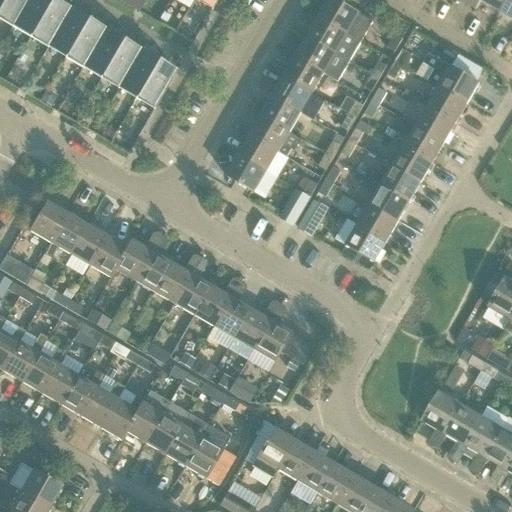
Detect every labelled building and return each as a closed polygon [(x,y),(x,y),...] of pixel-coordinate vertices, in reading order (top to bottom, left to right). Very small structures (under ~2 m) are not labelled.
[(0,19),(13,27),(28,0),(4,0),(0,8),(0,19)] [(31,37),(52,0),(28,0),(13,27),(31,37)] [(48,48),(70,9),(54,0),(52,0),(31,37),(48,48)] [(213,12),(219,0),(193,0),(194,0),(213,12)] [(330,0),(319,19),(362,44),(374,23),(360,15),(334,0),(330,0)] [(482,0),(460,0),(478,10),(482,3),(481,2),(482,0)] [(509,0),(482,0),(481,2),(482,3),(501,14),(509,0)] [(511,0),(509,0),(501,14),(511,20),(511,0)] [(66,58),(88,20),(70,9),(48,48),(66,58)] [(158,22),(165,27),(171,18),(163,14),(158,22)] [(337,55),(351,64),(362,44),(319,19),(308,38),(337,55)] [(83,68),(106,30),(88,20),(66,58),(83,68)] [(101,78),(123,40),(106,30),(83,68),(101,78)] [(396,54),(402,41),(394,37),(388,50),(396,54)] [(296,58),(325,75),(339,83),(351,64),(337,55),(308,38),(296,58)] [(118,89),(141,50),(123,40),(101,78),(118,89)] [(136,99),(158,61),(141,50),(118,89),(136,99)] [(403,68),(412,54),(403,50),(396,64),(403,68)] [(429,55),(423,65),(435,72),(429,82),(440,89),(439,89),(468,106),(481,86),(476,83),(483,72),(458,57),(451,69),(429,55)] [(314,95),(325,75),(296,58),(285,78),(314,95)] [(155,110),(177,72),(158,61),(136,99),(155,110)] [(372,76),(380,81),(388,67),(381,62),(372,76)] [(397,80),(403,68),(396,64),(389,75),(397,80)] [(373,92),(380,81),(372,76),(366,87),(373,92)] [(307,106),(314,95),(285,78),(274,97),(302,114),(310,118),(315,111),(307,106)] [(380,107),(387,96),(388,93),(381,89),(373,103),(380,107)] [(457,126),(468,106),(439,89),(433,100),(424,94),(419,102),(429,107),(428,109),(457,126)] [(57,97),(47,91),(41,102),(51,108),(57,97)] [(291,134),(302,114),(274,97),(262,117),(291,134)] [(350,116),(357,120),(366,106),(358,102),(350,116)] [(373,119),(380,107),(373,103),(366,115),(373,119)] [(446,145),(457,126),(428,109),(416,128),(446,145)] [(178,111),(169,135),(179,139),(188,115),(178,111)] [(350,132),(357,120),(350,116),(342,128),(350,132)] [(284,146),(291,134),(262,117),(251,137),(279,153),(280,153),(288,158),(292,150),(284,146)] [(358,147),(365,134),(369,136),(373,128),(362,121),(358,128),(350,142),(358,147)] [(434,165),(446,145),(416,128),(410,139),(398,133),(397,135),(394,141),(434,165)] [(389,130),(385,136),(394,141),(397,135),(389,130)] [(268,173),(279,153),(251,137),(239,156),(268,173)] [(326,155),(334,159),(342,146),(334,141),(326,155)] [(422,185),(434,165),(394,141),(390,148),(401,154),(393,168),(422,185)] [(350,159),(358,147),(350,142),(343,154),(350,159)] [(327,172),(334,159),(326,155),(319,167),(327,172)] [(239,156),(227,177),(256,194),(265,199),(277,179),(268,173),(239,156)] [(327,181),(334,186),(343,172),(335,168),(327,181)] [(411,204),(422,185),(393,168),(387,179),(375,173),(372,179),(371,181),(411,204)] [(371,181),(372,179),(367,177),(362,187),(377,196),(370,207),(400,224),(411,204),(371,181)] [(304,194),(311,199),(320,185),(312,181),(304,194)] [(327,198),(334,186),(327,181),(320,194),(327,198)] [(311,199),(304,194),(296,190),(279,219),(294,228),(304,211),(311,199)] [(304,211),(294,228),(311,238),(329,209),(311,199),(304,211)] [(51,244),(68,216),(47,204),(31,232),(51,244)] [(370,207),(359,226),(388,243),(400,224),(370,207)] [(71,256),(88,228),(68,216),(51,244),(52,244),(45,255),(53,259),(59,249),(71,256)] [(347,247),(343,253),(372,271),(376,264),(388,243),(359,226),(347,247)] [(91,267),(107,239),(88,228),(71,256),(91,267)] [(136,282),(163,236),(159,233),(154,234),(145,250),(131,241),(126,250),(115,270),(117,271),(136,282)] [(156,294),(173,265),(160,257),(169,242),(167,238),(163,236),(136,282),(156,294)] [(115,270),(126,250),(107,239),(91,267),(112,279),(117,271),(115,270)] [(307,259),(316,244),(307,239),(298,254),(307,259)] [(0,269),(27,286),(32,278),(35,272),(8,255),(0,268),(0,269)] [(175,305),(202,259),(198,256),(193,258),(185,272),(173,265),(156,294),(175,305)] [(195,316),(212,288),(199,281),(208,266),(207,262),(202,259),(175,305),(195,316)] [(490,308),(511,320),(511,319),(511,281),(511,280),(511,265),(503,278),(506,280),(490,307),(490,308)] [(0,297),(2,299),(8,290),(20,297),(25,290),(12,282),(12,283),(0,275),(0,297)] [(32,278),(27,286),(40,293),(45,285),(32,278)] [(215,328),(242,281),(237,279),(232,280),(223,295),(212,288),(195,316),(215,328)] [(234,339),(251,310),(239,303),(247,289),(246,284),(242,281),(215,328),(234,339)] [(71,301),(75,294),(67,289),(63,296),(58,293),(54,301),(67,309),(71,301)] [(33,305),(38,297),(25,290),(20,297),(33,305)] [(71,301),(67,309),(79,316),(84,308),(71,301)] [(254,351),(280,305),(276,303),(271,304),(263,318),(251,310),(234,339),(254,351)] [(60,320),(64,313),(51,305),(47,313),(60,320)] [(280,305),(254,351),(274,363),(291,335),(278,327),(287,312),(286,308),(280,305)] [(93,310),(87,321),(106,332),(112,322),(93,310)] [(84,325),(77,320),(64,313),(60,320),(73,328),(79,332),(80,332),(84,325)] [(0,331),(0,332),(0,369),(3,372),(20,343),(27,332),(32,321),(25,317),(19,328),(12,338),(1,332),(0,331)] [(112,324),(107,333),(126,344),(132,335),(113,323),(112,324)] [(104,336),(91,328),(84,325),(80,332),(79,332),(74,340),(94,352),(99,343),(100,343),(104,336)] [(465,326),(457,340),(462,344),(471,329),(465,326)] [(20,343),(3,372),(23,383),(40,354),(41,355),(49,339),(40,334),(31,350),(20,343)] [(104,336),(100,343),(112,351),(116,343),(104,336)] [(488,358),(496,345),(479,336),(471,351),(487,361),(488,358)] [(494,348),(488,358),(499,365),(502,359),(500,352),(494,348)] [(60,366),(59,366),(66,354),(57,349),(51,361),(40,354),(23,383),(43,395),(60,366)] [(156,352),(151,349),(146,358),(154,363),(157,358),(156,352)] [(130,351),(126,359),(139,367),(143,359),(130,351)] [(184,357),(179,364),(190,370),(194,363),(184,357)] [(482,371),(486,364),(474,357),(470,364),(482,371)] [(143,359),(139,367),(151,374),(156,366),(143,359)] [(293,359),(288,367),(296,372),(300,364),(293,359)] [(486,364),(482,371),(495,379),(499,371),(486,364)] [(62,407),(80,378),(60,366),(43,395),(62,407)] [(183,382),(188,374),(175,366),(170,374),(183,382)] [(214,374),(203,367),(198,375),(210,382),(214,374)] [(110,369),(106,377),(112,381),(117,373),(110,369)] [(82,418),(99,389),(106,377),(97,372),(90,384),(80,378),(62,407),(82,418)] [(183,382),(180,387),(194,394),(197,389),(203,393),(207,385),(188,374),(183,382)] [(218,387),(229,393),(235,383),(224,376),(218,387)] [(451,376),(445,386),(453,392),(460,381),(451,376)] [(258,389),(240,378),(231,391),(249,403),(258,389)] [(119,401),(119,400),(126,389),(116,383),(109,395),(99,389),(82,418),(102,430),(119,401)] [(207,385),(203,393),(223,405),(227,397),(215,389),(208,385),(207,385)] [(282,404),(289,391),(280,386),(270,404),(282,404)] [(171,404),(169,403),(170,402),(153,392),(145,405),(143,403),(138,412),(139,412),(126,433),(127,434),(146,445),(171,404)] [(462,406),(441,393),(440,393),(424,420),(446,433),(462,406)] [(138,412),(143,403),(144,401),(136,396),(130,407),(119,401),(102,430),(122,442),(127,434),(126,433),(139,412),(138,412)] [(227,397),(223,404),(235,412),(240,404),(227,397)] [(183,427),(184,427),(191,415),(171,404),(146,445),(166,457),(183,427)] [(467,445),(482,418),(462,406),(446,433),(467,445)] [(186,468),(203,438),(210,427),(191,415),(184,427),(183,427),(166,457),(186,468)] [(482,418),(467,445),(487,457),(503,430),(482,418)] [(511,462),(511,435),(503,430),(487,457),(508,470),(511,462)] [(278,471),(295,443),(274,431),(252,469),(272,481),(278,471)] [(206,480),(224,451),(230,440),(220,435),(214,445),(203,439),(203,438),(186,468),(206,480)] [(298,483),(314,454),(295,443),(278,471),(298,483)] [(18,456),(34,465),(41,453),(25,444),(18,456)] [(0,469),(12,450),(4,445),(0,452),(0,469)] [(317,495),(334,466),(314,454),(298,483),(317,495)] [(337,506),(354,478),(334,466),(317,495),(337,506)] [(50,510),(50,509),(62,489),(33,472),(21,493),(50,510)] [(360,511),(374,489),(354,478),(337,506),(346,511),(360,511)] [(387,511),(394,501),(393,501),(374,489),(360,511),(387,511)] [(48,511),(50,510),(21,493),(10,511),(48,511)] [(228,493),(219,508),(225,511),(253,511),(255,509),(228,493)] [(412,511),(394,501),(387,511),(412,511)]
